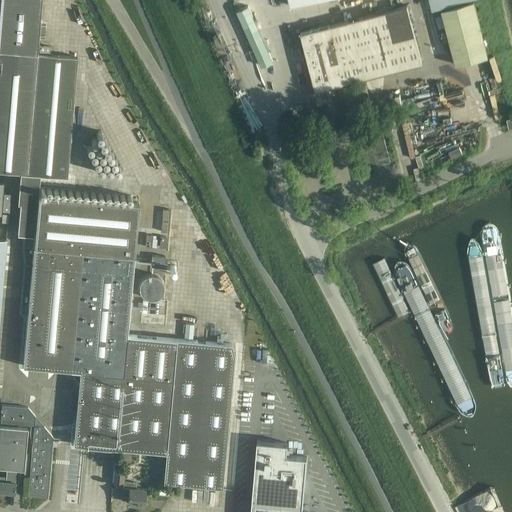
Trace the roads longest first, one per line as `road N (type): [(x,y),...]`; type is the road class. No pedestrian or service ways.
road 1 (unclassified): [(444,511),(306,242),(511,145)]
road 2 (unclassified): [(388,511),(176,102)]
road 3 (unknown): [(55,511),(62,418),(11,364),(22,238)]
road 4 (unclassified): [(176,102),(112,0)]
